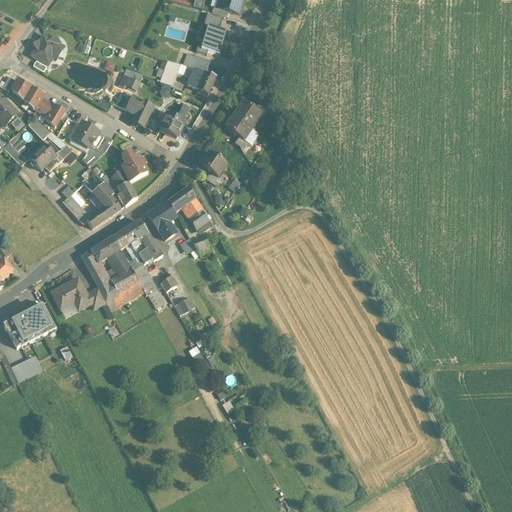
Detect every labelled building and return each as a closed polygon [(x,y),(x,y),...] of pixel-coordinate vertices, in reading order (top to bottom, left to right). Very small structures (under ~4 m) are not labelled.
[(203,0),(194,0),(192,9),(201,12),(203,0)] [(219,0),(216,9),(216,10),(228,13),(239,17),(243,0),(219,0)] [(228,13),(216,10),(216,9),(213,8),(211,15),(223,18),(226,19),(228,13)] [(220,29),(223,18),(211,15),(208,14),(204,26),(208,28),(219,31),(220,29)] [(172,31),(184,34),(187,22),(175,19),(172,31)] [(219,31),(208,28),(201,50),(220,56),(227,32),(220,29),(219,31)] [(50,43),(42,39),(39,44),(33,47),(35,51),(31,58),(47,67),(51,61),(55,63),(60,54),(56,51),(59,47),(58,46),(55,41),(50,43)] [(204,77),(209,63),(185,54),(180,67),(185,69),(204,77)] [(106,62),(103,70),(111,74),(114,66),(106,62)] [(180,67),(168,63),(160,85),(171,89),(177,76),(180,67)] [(46,70),(35,64),(32,69),(42,75),(46,70)] [(204,77),(185,69),(181,78),(187,80),(190,81),(197,84),(194,90),(198,91),(204,77)] [(142,79),(127,73),(125,78),(130,81),(139,84),(142,79)] [(215,80),(204,77),(198,91),(197,93),(207,97),(215,80)] [(130,81),(125,78),(120,89),(125,92),(126,89),(130,81)] [(190,81),(187,80),(185,86),(194,90),(197,84),(190,81)] [(139,84),(130,81),(126,89),(135,93),(139,84)] [(12,85),(7,82),(2,92),(6,95),(12,85)] [(30,91),(17,83),(11,93),(23,104),(30,91)] [(161,99),(168,98),(168,90),(160,91),(161,99)] [(30,91),(23,104),(32,112),(41,102),(43,98),(30,91)] [(152,110),(132,100),(126,113),(135,117),(132,124),(142,130),(152,110)] [(41,102),(32,112),(47,120),(56,111),(41,102)] [(17,117),(3,103),(0,106),(0,125),(4,129),(17,117)] [(190,110),(179,105),(175,113),(187,118),(190,110)] [(253,112),(243,105),(238,113),(237,112),(234,118),(252,130),(260,117),(253,112)] [(267,112),(257,106),(253,112),(260,117),(263,120),(267,114),(267,112)] [(47,120),(45,123),(54,130),(63,115),(56,111),(47,120)] [(183,126),(166,117),(164,122),(161,127),(159,132),(176,140),(183,126)] [(252,130),(234,118),(230,123),(231,123),(225,131),(238,140),(242,143),(252,130)] [(68,138),(76,125),(68,119),(60,133),(68,138)] [(50,135),(36,121),(29,128),(43,142),(50,135)] [(98,136),(81,126),(72,141),(89,151),(89,150),(98,136)] [(252,130),(242,143),(247,146),(251,148),(258,139),(253,131),(252,130)] [(105,140),(98,136),(89,150),(102,158),(105,154),(112,143),(106,139),(105,140)] [(242,143),(238,140),(235,146),(243,152),(247,146),(242,143)] [(55,161),(43,148),(29,161),(40,174),(44,170),(55,161)] [(34,172),(16,153),(11,158),(28,177),(34,172)] [(136,159),(133,161),(129,155),(121,159),(126,168),(120,171),(128,185),(147,175),(143,168),(145,167),(142,162),(139,164),(136,159)] [(226,167),(208,155),(204,160),(205,161),(200,168),(210,175),(217,180),(226,167)] [(55,161),(44,170),(49,175),(59,165),(55,161)] [(120,171),(110,180),(117,190),(118,190),(128,185),(120,171)] [(217,180),(210,175),(206,181),(217,189),(221,182),(217,180)] [(58,193),(66,189),(58,176),(46,183),(51,191),(55,188),(58,193)] [(105,178),(99,183),(103,186),(103,187),(109,182),(105,178)] [(109,182),(103,187),(110,195),(117,190),(111,180),(109,182)] [(99,183),(98,181),(87,191),(92,196),(103,186),(99,183)] [(128,185),(118,190),(122,196),(117,198),(125,209),(137,201),(128,185)] [(103,187),(103,186),(92,196),(104,210),(86,223),(87,224),(92,231),(112,218),(120,211),(110,200),(112,198),(110,195),(103,187)] [(61,194),(67,201),(70,198),(73,195),(68,189),(61,194)] [(187,190),(167,205),(174,216),(180,212),(195,201),(187,190)] [(87,217),(70,198),(67,201),(62,205),(82,227),(87,224),(86,223),(87,217)] [(195,201),(180,212),(188,223),(202,214),(203,213),(195,201)] [(167,205),(148,218),(165,242),(175,235),(168,225),(177,219),(174,216),(167,205)] [(202,214),(188,223),(195,232),(208,223),(202,214)] [(244,222),(248,225),(252,220),(248,216),(244,222)] [(139,223),(131,228),(140,243),(148,237),(139,223)] [(131,228),(117,237),(125,249),(128,248),(131,247),(137,257),(138,256),(146,252),(140,243),(131,228)] [(125,249),(117,237),(111,241),(119,253),(125,249)] [(148,237),(140,243),(146,252),(138,256),(142,263),(144,266),(152,261),(153,264),(162,258),(148,237)] [(111,241),(103,246),(111,258),(119,253),(111,241)] [(193,248),(199,258),(212,253),(206,243),(193,248)] [(12,254),(5,245),(0,248),(0,251),(6,259),(8,258),(12,254)] [(103,246),(90,253),(98,266),(99,265),(111,258),(103,246)] [(191,250),(182,255),(188,265),(196,260),(191,250)] [(110,284),(99,265),(98,266),(90,253),(80,260),(97,291),(105,305),(117,295),(110,284)] [(142,263),(137,266),(134,261),(128,265),(132,272),(132,273),(143,267),(144,266),(142,263)] [(0,264),(0,282),(12,273),(3,262),(0,264)] [(143,267),(132,273),(138,284),(144,294),(146,298),(157,291),(143,267)] [(132,273),(110,284),(117,295),(138,284),(132,273)] [(160,285),(166,295),(176,289),(171,279),(160,285)] [(79,283),(66,290),(65,287),(51,295),(60,312),(73,305),(78,313),(91,306),(86,297),(79,283)] [(144,294),(138,284),(117,295),(120,307),(144,294)] [(86,297),(91,306),(93,311),(105,305),(97,291),(86,297)] [(42,306),(3,327),(6,332),(17,352),(22,349),(21,347),(27,344),(28,346),(35,342),(34,341),(40,338),(41,339),(48,335),(47,334),(54,331),(54,332),(56,331),(42,306)] [(204,317),(198,307),(184,315),(191,326),(204,317)] [(192,356),(199,373),(209,368),(212,375),(217,373),(211,358),(204,361),(200,353),(192,356)] [(4,357),(0,360),(13,387),(18,385),(10,370),(4,357)] [(33,359),(10,370),(18,385),(40,374),(33,359)]
